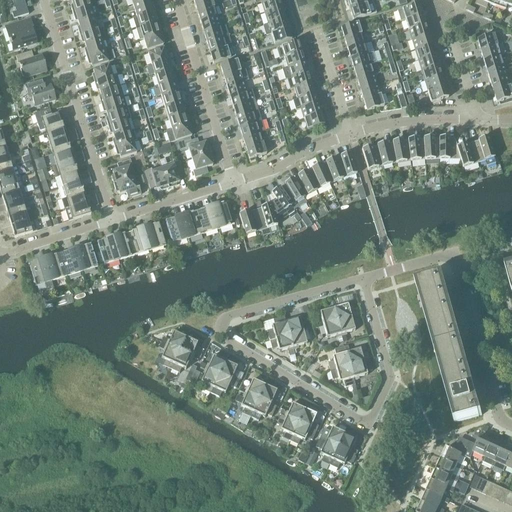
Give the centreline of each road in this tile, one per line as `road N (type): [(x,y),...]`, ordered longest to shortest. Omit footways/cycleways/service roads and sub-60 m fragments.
road 1 (residential): [(367,424),(223,338),(220,324),(362,280)]
road 2 (residential): [(111,220),(44,0)]
road 3 (residential): [(233,182),(175,0)]
road 4 (residential): [(511,428),(498,419),(455,274)]
road 5 (residential): [(367,424),(390,379),(362,280)]
road 6 (residential): [(351,133),(411,120),(479,120)]
road 7 (residential): [(233,182),(111,220)]
road 8 (residential): [(351,133),(233,182)]
